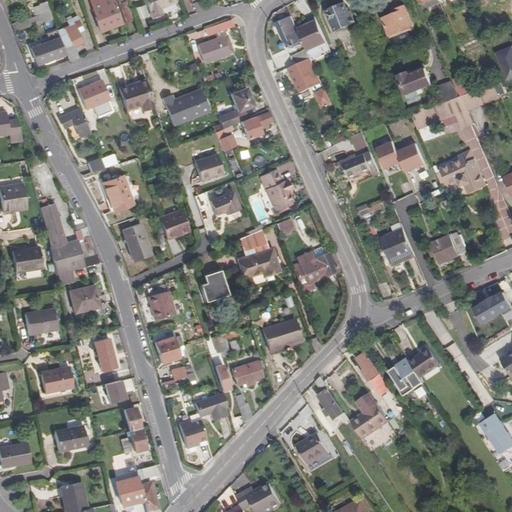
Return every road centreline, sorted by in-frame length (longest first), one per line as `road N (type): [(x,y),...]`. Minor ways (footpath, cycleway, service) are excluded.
road 1 (tertiary): [(258,17),(256,55),(347,258),(359,317)]
road 2 (tertiary): [(359,317),(185,508)]
road 3 (residential): [(22,84),(224,12),(258,17)]
road 4 (residential): [(185,508),(121,288)]
road 5 (residential): [(121,288),(108,240),(22,84)]
road 6 (unknown): [(101,59),(134,162),(75,184)]
road 7 (residential): [(511,262),(385,315),(359,317)]
